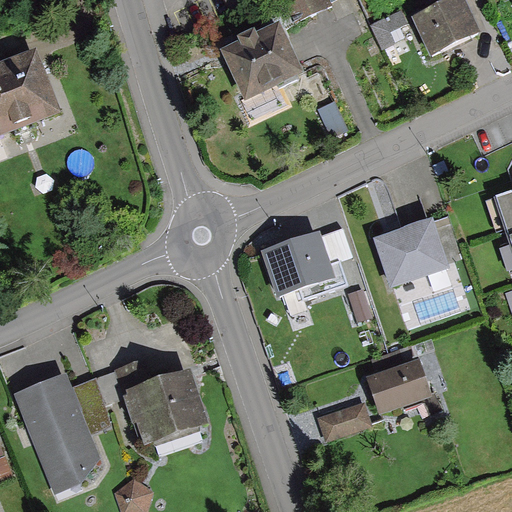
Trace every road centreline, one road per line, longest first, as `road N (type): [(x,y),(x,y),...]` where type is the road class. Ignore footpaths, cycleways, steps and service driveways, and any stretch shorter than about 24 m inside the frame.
road 1 (residential): [(511,87),(225,221)]
road 2 (residential): [(211,262),(296,511)]
road 3 (residential): [(132,0),(192,207)]
road 4 (residential): [(177,249),(0,330)]
